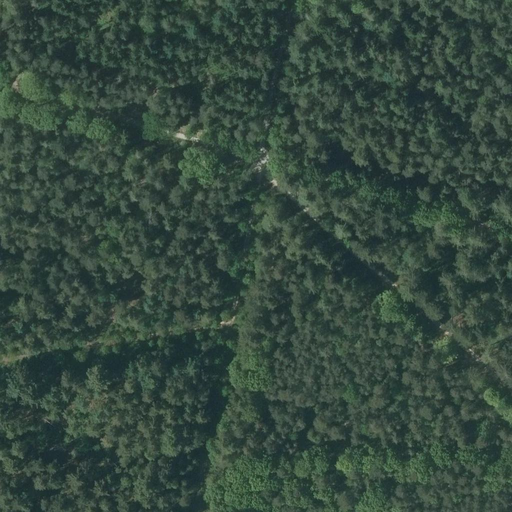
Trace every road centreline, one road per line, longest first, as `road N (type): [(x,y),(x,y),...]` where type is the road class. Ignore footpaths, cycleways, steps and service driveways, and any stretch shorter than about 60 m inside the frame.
road 1 (track): [(0,80),(238,155),(511,390)]
road 2 (track): [(195,511),(257,160)]
road 3 (track): [(257,160),(511,235)]
road 4 (track): [(230,323),(0,360)]
road 5 (track): [(257,160),(291,0)]
